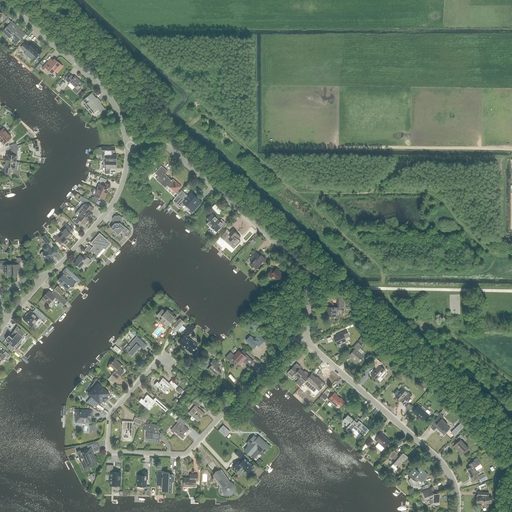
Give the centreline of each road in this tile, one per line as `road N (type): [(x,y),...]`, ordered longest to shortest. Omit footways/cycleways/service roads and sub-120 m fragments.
road 1 (residential): [(169,366),(160,357),(111,411),(106,447),(182,455),(279,347),(306,342)]
road 2 (residential): [(306,342),(305,270),(164,143),(130,146)]
road 3 (residential): [(455,511),(444,467),(306,342)]
road 4 (residential): [(130,146),(102,90),(0,0)]
road 5 (residential): [(46,274),(108,209),(130,146)]
